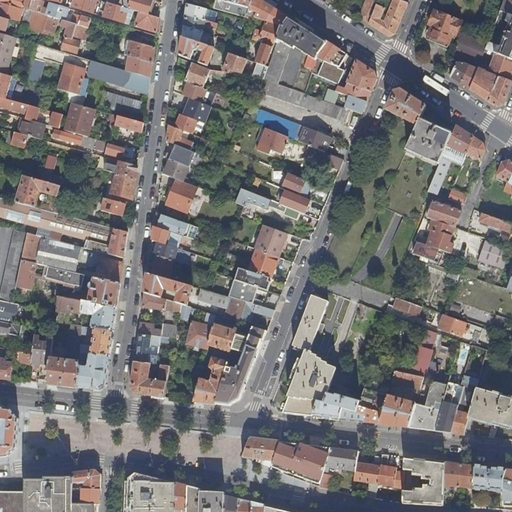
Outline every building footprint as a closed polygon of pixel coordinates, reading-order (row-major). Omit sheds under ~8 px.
[(30,9),(32,0),(0,0),(2,0),(30,9)] [(40,6),(42,0),(41,0),(32,0),(30,9),(30,10),(32,11),(58,18),(63,20),(66,21),(70,9),(49,2),(47,13),(44,12),(45,11),(42,10),(43,7),(40,6)] [(73,0),(72,6),(93,13),(96,0),(73,0)] [(108,0),(108,2),(129,9),(134,10),(140,12),(149,14),(153,0),(108,0)] [(214,0),(213,8),(246,18),(247,15),(249,8),(239,5),(235,4),(228,2),(221,0),(220,0),(214,0)] [(228,0),(228,2),(235,4),(237,0),(242,2),(239,5),(249,8),(252,0),(228,0)] [(256,12),(254,17),(283,27),(290,17),(277,9),(262,0),(252,0),(249,8),(247,15),(251,16),(253,11),(256,12)] [(366,0),(359,18),(369,24),(379,0),(366,0)] [(402,1),(400,0),(379,0),(369,24),(381,32),(389,37),(395,35),(396,34),(408,3),(402,1)] [(511,0),(509,0),(509,2),(504,0),(500,11),(511,15),(511,0)] [(27,13),(23,23),(28,25),(32,11),(30,10),(0,1),(0,14),(17,19),(19,13),(21,13),(22,11),(27,13)] [(104,16),(125,23),(129,9),(108,2),(104,16)] [(214,23),(217,12),(186,3),(186,8),(185,15),(214,23)] [(77,14),(78,11),(75,10),(71,22),(78,24),(89,28),(92,19),(77,14)] [(32,11),(28,25),(27,28),(53,35),(58,18),(32,11)] [(458,45),(461,38),(456,36),(461,22),(434,11),(428,25),(431,26),(426,40),(446,48),(452,35),(456,37),(453,43),(458,45)] [(496,54),(511,59),(511,15),(500,11),(497,18),(505,21),(509,24),(501,46),(496,46),(488,42),(486,47),(485,50),(496,54)] [(140,12),(136,26),(158,33),(159,25),(160,18),(149,14),(140,12)] [(214,23),(185,15),(184,20),(183,26),(202,32),(204,32),(214,35),(215,30),(216,30),(218,24),(214,23)] [(0,16),(0,29),(6,31),(9,19),(0,16)] [(305,94),(308,84),(312,72),(313,69),(317,58),(316,57),(327,41),(311,31),(290,17),(283,27),(269,67),(264,80),(305,94)] [(62,51),(65,52),(66,50),(77,53),(81,41),(74,39),(74,36),(78,24),(71,22),(66,21),(63,20),(61,25),(67,28),(65,37),(66,37),(62,51)] [(278,27),(266,23),(260,39),(270,42),(272,37),(274,38),(278,27)] [(78,24),(74,36),(86,40),(89,28),(78,24)] [(204,32),(202,32),(183,26),(181,37),(205,45),(208,38),(203,36),(204,32)] [(0,72),(7,75),(11,58),(13,53),(17,38),(0,32),(0,72)] [(179,55),(191,59),(195,50),(196,50),(198,48),(199,49),(199,51),(203,52),(199,63),(208,66),(215,49),(205,45),(181,37),(180,45),(179,55)] [(461,59),(468,40),(462,38),(455,56),(461,59)] [(132,40),(132,41),(129,55),(153,62),(156,43),(147,41),(146,44),(132,40)] [(468,40),(461,59),(465,60),(472,42),(468,40)] [(340,67),(348,55),(338,48),(327,41),(316,57),(317,58),(340,67)] [(473,63),(479,66),(485,50),(486,47),(472,42),(465,60),(473,63)] [(266,66),(273,47),(263,43),(256,63),(260,64),(266,66)] [(122,82),(128,77),(130,71),(127,70),(112,66),(105,64),(65,52),(62,51),(37,44),(33,58),(43,61),(44,59),(65,65),(65,68),(85,74),(86,71),(122,82)] [(247,60),(230,54),(223,71),(227,73),(229,73),(230,71),(236,72),(242,74),(247,60)] [(490,70),(509,78),(511,69),(511,59),(496,54),(490,70)] [(129,55),(128,66),(127,70),(130,71),(151,77),(153,62),(129,55)] [(177,64),(188,68),(191,62),(178,57),(177,64)] [(27,80),(38,83),(43,61),(33,58),(27,80)] [(344,69),(340,67),(317,58),(313,69),(312,72),(339,83),(344,69)] [(346,109),(352,111),(362,115),(364,111),(372,92),(377,78),(375,72),(366,67),(357,61),(345,89),(339,86),(337,91),(350,96),(346,109)] [(127,70),(128,66),(113,62),(112,66),(127,70)] [(463,63),(458,62),(450,77),(454,80),(461,84),(470,66),(463,63)] [(217,71),(211,70),(193,63),(190,69),(185,82),(188,83),(196,86),(203,89),(209,73),(217,76),(224,79),(227,73),(223,71),(217,71)] [(264,80),(269,67),(266,66),(260,64),(255,77),(264,80)] [(470,66),(461,84),(464,86),(470,90),(475,77),(479,69),(470,66)] [(65,68),(59,89),(67,91),(85,96),(86,93),(81,91),(84,79),(85,74),(65,68)] [(479,69),(475,77),(470,90),(479,96),(488,101),(499,77),(479,69)] [(130,71),(128,77),(126,83),(149,90),(150,87),(151,77),(130,71)] [(0,72),(0,96),(7,99),(13,76),(7,75),(0,72)] [(217,76),(209,73),(203,89),(207,90),(211,92),(217,76)] [(511,83),(511,82),(499,77),(488,101),(492,104),(496,106),(503,104),(511,83)] [(90,81),(84,79),(81,91),(86,93),(90,81)] [(264,80),(260,92),(347,124),(352,111),(346,109),(333,104),(305,94),(264,80)] [(203,89),(196,86),(188,83),(183,95),(187,97),(202,103),(210,106),(215,93),(211,92),(207,90),(203,89)] [(305,94),(333,104),(337,95),(308,84),(305,94)] [(418,126),(421,120),(427,106),(412,97),(401,89),(393,92),(386,109),(393,113),(392,115),(413,126),(414,124),(418,126)] [(65,100),(68,101),(73,103),(82,105),(85,96),(67,91),(65,100)] [(144,102),(104,91),(100,104),(140,116),(144,102)] [(40,108),(7,99),(0,96),(0,106),(27,114),(26,119),(37,122),(39,112),(48,114),(49,111),(44,109),(40,108)] [(202,103),(187,97),(180,115),(198,122),(199,122),(204,124),(206,125),(213,107),(202,103)] [(73,103),(66,130),(84,135),(88,137),(96,109),(82,105),(73,103)] [(261,110),(260,111),(332,139),(332,138),(304,127),(261,110)] [(332,139),(260,111),(255,124),(262,127),(289,137),(309,145),(326,152),(332,139)] [(54,112),(50,126),(60,129),(64,115),(54,112)] [(145,123),(114,114),(111,122),(116,124),(116,125),(143,133),(145,123)] [(194,132),(197,123),(198,122),(180,115),(176,125),(172,123),(171,126),(184,131),(189,133),(193,135),(194,132)] [(387,117),(384,115),(378,128),(382,129),(387,117)] [(28,135),(42,139),(46,125),(44,124),(41,123),(37,122),(26,119),(24,118),(21,133),(28,135)] [(418,126),(381,207),(418,224),(430,194),(426,193),(452,134),(421,120),(418,126)] [(199,124),(197,123),(194,132),(197,133),(198,131),(201,132),(204,124),(199,122),(199,124)] [(194,143),(187,140),(181,138),(184,131),(171,126),(168,125),(167,132),(166,141),(176,145),(191,151),(194,143)] [(451,161),(462,166),(467,154),(474,137),(466,131),(456,125),(452,134),(426,193),(430,194),(431,193),(436,195),(451,161)] [(282,155),(289,137),(262,127),(256,141),(272,148),(271,150),(282,155)] [(10,130),(6,143),(12,145),(15,131),(10,130)] [(55,137),(94,148),(106,151),(105,156),(121,160),(123,161),(124,156),(133,158),(135,150),(130,148),(129,148),(126,147),(126,148),(109,144),(109,142),(88,137),(84,135),(84,137),(57,130),(55,137)] [(15,131),(12,145),(24,148),(28,135),(21,133),(15,131)] [(181,138),(187,140),(189,133),(184,131),(181,138)] [(467,154),(481,161),(486,150),(484,143),(481,141),(474,137),(467,154)] [(176,145),(173,152),(170,160),(189,168),(192,160),(199,162),(201,155),(191,151),(176,145)] [(305,156),(340,170),(344,159),(326,152),(309,145),(305,156)] [(58,158),(49,155),(45,167),(46,167),(46,168),(54,170),(58,158)] [(107,163),(105,170),(118,173),(137,179),(137,173),(138,165),(123,161),(121,160),(119,166),(107,163)] [(170,160),(164,174),(177,180),(183,182),(189,168),(170,160)] [(511,189),(511,161),(509,160),(503,162),(497,176),(511,185),(510,188),(511,189)] [(54,170),(46,168),(42,180),(50,183),(61,186),(64,186),(66,178),(53,174),(54,170)] [(113,193),(134,198),(134,194),(137,179),(118,173),(113,193)] [(313,183),(289,174),(284,186),(301,193),(300,196),(307,198),(313,183)] [(61,186),(25,176),(17,203),(35,208),(40,191),(56,195),(59,196),(61,186)] [(187,213),(188,211),(198,188),(183,182),(177,180),(167,205),(187,213)] [(291,192),(267,182),(266,185),(268,186),(266,192),(287,201),(291,192)] [(198,188),(188,211),(195,213),(204,190),(198,188)] [(269,206),(283,212),(285,206),(247,191),(241,189),(236,203),(245,206),(247,201),(268,209),(269,206)] [(448,199),(461,203),(464,205),(467,196),(452,190),(448,199)] [(54,213),(59,196),(56,195),(53,197),(51,207),(41,205),(40,209),(54,213)] [(60,196),(59,196),(54,213),(68,217),(70,207),(58,203),(60,196)] [(62,243),(65,234),(87,240),(85,248),(125,259),(126,247),(129,233),(68,217),(54,213),(40,209),(35,208),(17,203),(0,198),(0,216),(41,227),(38,236),(62,243)] [(127,204),(105,198),(101,211),(123,217),(127,204)] [(454,227),(455,227),(458,219),(461,211),(434,201),(427,217),(433,219),(454,227)] [(287,207),(285,212),(284,214),(297,220),(300,212),(287,207)] [(198,228),(192,226),(157,213),(155,222),(155,227),(175,234),(184,237),(185,232),(193,234),(194,230),(197,231),(198,228)] [(488,224),(511,233),(511,232),(511,223),(483,213),(482,214),(480,221),(481,221),(480,224),(488,227),(488,224)] [(439,249),(448,252),(452,243),(449,242),(452,233),(454,227),(433,219),(429,229),(432,230),(427,245),(439,249)] [(285,242),(288,234),(264,225),(255,249),(257,250),(279,258),(284,247),(282,246),(284,242),(285,242)] [(175,234),(155,227),(154,233),(153,241),(160,243),(171,247),(175,234)] [(22,261),(28,234),(15,230),(0,298),(0,300),(13,304),(17,287),(22,261)] [(507,245),(510,237),(501,234),(499,238),(495,237),(495,235),(489,232),(487,238),(507,245)] [(123,271),(124,264),(107,260),(103,262),(102,266),(99,265),(97,274),(77,269),(81,247),(62,243),(38,236),(28,234),(22,261),(38,264),(46,266),(58,269),(84,275),(96,278),(121,284),(123,271)] [(503,269),(510,249),(485,241),(479,260),(503,269)] [(427,245),(418,242),(413,253),(434,261),(436,255),(439,249),(427,245)] [(171,247),(160,243),(156,255),(157,255),(175,261),(181,263),(183,264),(187,265),(190,253),(171,247)] [(280,271),(285,260),(279,258),(257,250),(249,272),(270,278),(272,279),(276,269),(280,271)] [(157,255),(151,275),(171,281),(174,270),(172,269),(175,261),(157,255)] [(38,264),(22,261),(17,287),(23,289),(22,291),(27,292),(27,290),(32,291),(38,264)] [(58,269),(46,266),(44,278),(82,285),(84,275),(58,269)] [(240,269),(236,281),(256,287),(270,291),(272,283),(269,282),(270,278),(249,272),(240,269)] [(511,290),(508,289),(503,287),(462,273),(452,299),(496,315),(504,317),(511,320),(511,290)] [(151,275),(148,274),(146,284),(145,293),(162,299),(165,290),(179,294),(177,303),(182,305),(188,307),(194,287),(171,281),(151,275)] [(119,295),(121,284),(96,278),(90,303),(117,308),(119,295)] [(279,302),(282,295),(274,292),(272,298),(269,297),(267,302),(253,298),(254,297),(253,296),(256,287),(236,281),(233,290),(232,290),(231,293),(232,293),(231,298),(246,302),(276,311),(279,302)] [(241,320),(246,302),(231,298),(213,292),(198,288),(196,293),(200,295),(199,298),(206,301),(206,302),(228,309),(225,318),(240,323),(241,320)] [(143,308),(165,311),(181,311),(182,305),(177,303),(167,300),(162,299),(145,293),(143,308)] [(49,311),(57,312),(59,297),(45,295),(43,303),(30,300),(29,307),(49,311)] [(328,393),(336,369),(327,365),(328,364),(321,362),(322,360),(316,358),(317,357),(312,355),(312,353),(310,352),(318,331),(321,332),(324,325),(321,324),(329,302),(312,296),(294,346),(307,351),(301,366),(297,365),(291,380),(295,381),(283,413),(313,416),(318,401),(324,403),(327,394),(328,393)] [(84,302),(59,297),(57,312),(83,314),(84,302)] [(421,306),(396,297),(395,301),(392,307),(418,316),(421,306)] [(13,304),(0,300),(0,322),(15,325),(19,305),(13,304)] [(116,319),(117,308),(90,303),(84,302),(83,314),(95,315),(93,328),(114,331),(116,319)] [(246,302),(241,320),(252,323),(255,312),(273,318),(276,311),(246,302)] [(198,303),(196,308),(219,314),(221,309),(198,303)] [(189,319),(190,315),(194,316),(195,309),(191,308),(188,307),(182,305),(181,311),(180,317),(189,319)] [(483,326),(486,316),(457,306),(454,315),(483,326)] [(467,322),(443,314),(437,328),(461,337),(463,332),(466,334),(468,329),(465,327),(467,322)] [(498,334),(504,317),(496,315),(490,331),(498,334)] [(237,334),(240,323),(225,318),(217,316),(214,327),(209,345),(232,352),(233,349),(237,334)] [(23,327),(15,325),(0,322),(0,332),(20,337),(23,327)] [(208,350),(209,345),(214,327),(204,324),(192,322),(186,345),(208,350)] [(155,325),(141,323),(139,334),(161,337),(169,339),(176,339),(178,327),(163,324),(162,332),(154,331),(155,325)] [(23,327),(20,337),(20,339),(27,340),(29,333),(36,334),(36,330),(23,327)] [(113,340),(114,331),(93,328),(82,327),(82,330),(81,337),(84,337),(84,335),(94,336),(93,346),(81,345),(80,354),(91,355),(110,356),(113,340)] [(227,368),(216,404),(230,406),(241,399),(268,332),(253,328),(250,338),(237,334),(233,349),(246,353),(240,372),(227,368)] [(480,332),(477,341),(476,343),(483,345),(489,330),(482,328),(481,331),(480,332)] [(81,337),(82,330),(70,329),(67,356),(80,358),(80,354),(81,345),(81,337)] [(419,346),(432,350),(437,333),(425,329),(419,346)] [(477,341),(480,332),(475,330),(471,339),(477,341)] [(161,337),(139,334),(137,348),(135,362),(156,365),(157,365),(158,355),(150,354),(151,345),(160,347),(160,343),(161,337)] [(34,383),(40,383),(44,343),(40,342),(41,337),(36,336),(33,355),(32,366),(30,382),(34,383)] [(43,384),(48,384),(51,359),(54,338),(49,338),(48,343),(44,343),(40,383),(43,384)] [(160,347),(151,345),(150,354),(158,355),(160,347)] [(419,346),(417,346),(409,374),(424,377),(432,350),(419,346)] [(464,388),(452,433),(458,434),(465,435),(469,418),(478,387),(488,351),(473,346),(465,377),(462,387),(464,388)] [(32,366),(33,355),(18,352),(16,362),(32,366)] [(108,370),(110,356),(91,355),(90,366),(87,368),(86,368),(86,362),(79,362),(79,363),(78,388),(100,391),(106,386),(108,370)] [(0,378),(11,380),(12,364),(7,363),(7,360),(0,358),(0,378)] [(54,385),(78,388),(79,363),(51,359),(48,384),(54,385)] [(227,368),(228,363),(214,359),(211,368),(215,372),(211,383),(200,380),(195,402),(201,403),(216,404),(227,368)] [(156,365),(135,362),(133,374),(131,388),(135,395),(155,397),(165,398),(171,367),(161,365),(158,382),(154,381),(155,378),(150,377),(151,371),(156,367),(156,365)] [(395,371),(392,382),(418,389),(417,392),(420,393),(424,377),(409,374),(395,371)] [(436,372),(429,392),(445,397),(451,376),(436,372)] [(465,377),(452,373),(451,375),(451,376),(445,397),(436,431),(443,432),(452,433),(464,388),(462,387),(465,377)] [(493,422),(511,427),(511,396),(503,393),(502,396),(478,387),(469,418),(492,425),(493,422)] [(388,396),(364,389),(360,401),(357,413),(365,415),(364,422),(368,423),(380,424),(389,396),(388,396)] [(436,431),(445,397),(429,392),(425,407),(417,404),(410,428),(423,430),(436,431)] [(357,413),(360,401),(336,394),(336,395),(328,393),(327,394),(324,403),(318,401),(313,416),(327,418),(340,419),(343,409),(357,413)] [(408,401),(389,396),(380,424),(395,426),(410,428),(417,404),(408,401)] [(0,458),(9,457),(18,448),(19,420),(11,410),(2,409),(0,408),(0,429),(2,430),(1,444),(0,443),(0,458)] [(365,415),(357,413),(343,409),(340,419),(348,420),(364,422),(365,415)] [(261,459),(274,461),(281,442),(258,440),(250,439),(243,457),(257,459),(257,463),(261,463),(261,459)] [(305,445),(281,442),(274,461),(271,469),(294,479),(305,445)] [(305,445),(294,479),(300,481),(304,467),(319,471),(317,475),(311,474),(309,484),(320,488),(324,474),(326,467),(330,453),(317,449),(317,447),(305,445)] [(332,449),(330,453),(326,467),(356,472),(358,460),(359,452),(345,450),(332,449)] [(389,456),(383,455),(381,467),(379,484),(405,488),(405,474),(397,472),(397,468),(388,466),(389,456)] [(434,461),(405,458),(405,471),(412,472),(412,476),(423,477),(423,479),(431,479),(431,485),(424,485),(424,488),(414,487),(414,492),(405,491),(404,503),(444,506),(445,462),(434,461)] [(358,460),(356,472),(355,480),(370,483),(367,498),(376,499),(379,484),(381,467),(364,464),(365,461),(358,460)] [(445,462),(444,506),(452,506),(452,494),(451,494),(451,487),(460,487),(461,464),(453,463),(445,462)] [(461,464),(460,487),(475,489),(476,466),(469,465),(461,464)] [(491,468),(476,466),(475,489),(505,492),(505,479),(508,470),(491,468)] [(86,472),(74,473),(74,476),(73,483),(85,484),(85,487),(82,487),(82,489),(101,490),(101,482),(101,476),(96,470),(86,472)] [(174,511),(175,483),(157,479),(135,474),(128,479),(127,511),(174,511)] [(324,474),(320,488),(328,490),(332,476),(324,474)] [(73,483),(74,476),(47,475),(47,477),(27,477),(27,480),(27,483),(26,511),(73,511),(73,505),(73,489),(73,483)] [(188,510),(188,487),(183,485),(175,483),(174,511),(187,511),(187,510),(188,510)] [(344,485),(342,493),(353,496),(355,487),(344,485)] [(200,511),(201,492),(201,490),(194,488),(188,487),(188,510),(187,511),(200,511)] [(100,497),(101,490),(82,489),(73,489),(73,505),(97,505),(100,505),(100,497)] [(0,511),(26,511),(27,492),(0,492),(0,511)] [(225,511),(226,496),(218,496),(218,494),(217,494),(210,494),(210,492),(208,492),(201,492),(200,511),(225,511)] [(238,511),(239,499),(231,497),(226,496),(225,511),(238,511)] [(251,511),(252,502),(247,501),(239,499),(238,511),(251,511)] [(265,511),(266,505),(260,504),(252,502),(251,511),(265,511)]
